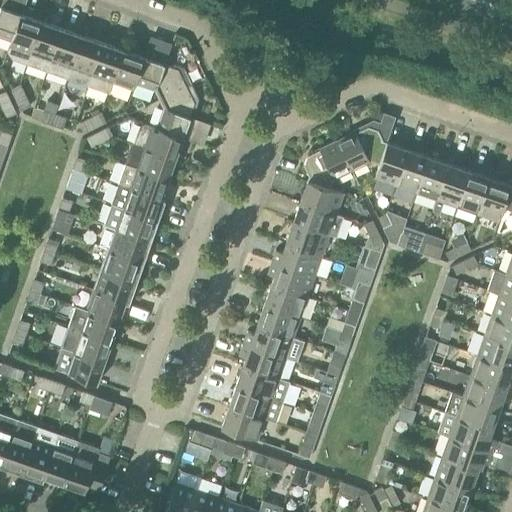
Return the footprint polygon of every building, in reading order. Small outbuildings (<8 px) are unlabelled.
[(0,35),(11,39),(12,39),(21,14),(0,6),(0,35)] [(10,45),(8,52),(10,58),(27,64),(42,21),(21,14),(12,39),(11,39),(9,45),(10,45)] [(47,71),(62,28),(42,21),(27,64),(47,71)] [(62,28),(47,71),(67,78),(83,35),(62,28)] [(88,85),(103,42),(83,35),(67,78),(88,85)] [(112,81),(123,49),(103,42),(88,85),(108,93),(112,81)] [(134,89),(136,83),(135,82),(144,57),(123,49),(112,81),(134,89)] [(136,83),(155,89),(160,99),(192,83),(184,67),(174,64),(173,67),(144,57),(135,82),(136,83)] [(192,83),(160,99),(164,108),(157,127),(157,128),(183,137),(193,108),(196,109),(199,99),(192,83)] [(20,84),(11,88),(16,99),(26,95),(20,84)] [(0,93),(0,101),(2,106),(11,101),(6,91),(0,93)] [(31,105),(26,95),(16,99),(22,110),(31,105)] [(52,123),(55,114),(59,104),(48,100),(44,110),(41,119),(52,123)] [(2,106),(7,117),(16,112),(11,101),(2,106)] [(102,112),(92,117),(96,126),(107,121),(102,112)] [(55,114),(52,123),(63,127),(66,118),(55,114)] [(81,123),(86,132),(96,126),(92,117),(81,123)] [(383,140),(378,129),(380,124),(373,121),(360,128),(360,130),(356,132),(355,131),(337,140),(340,145),(352,170),(370,161),(379,164),(387,142),(383,140)] [(157,127),(151,125),(151,126),(145,124),(141,126),(135,143),(140,145),(176,157),(180,145),(183,137),(157,128),(157,127)] [(114,135),(110,126),(99,132),(104,140),(105,140),(114,135)] [(0,143),(3,145),(7,146),(12,133),(0,129),(0,143)] [(88,137),(92,145),(93,146),(95,145),(104,140),(99,132),(88,137)] [(307,155),(304,165),(309,176),(308,180),(330,188),(334,178),(352,170),(340,145),(337,140),(326,145),(319,148),(320,149),(307,155)] [(125,163),(168,178),(176,157),(140,145),(135,143),(133,142),(125,163)] [(379,164),(374,177),(396,185),(408,149),(397,145),(387,142),(379,164)] [(408,149),(396,185),(416,192),(429,156),(408,149)] [(437,199),(449,163),(429,156),(416,192),(437,199)] [(86,161),(77,157),(73,167),(83,171),(86,161)] [(168,178),(125,163),(118,183),(161,198),(162,197),(168,178)] [(438,212),(442,201),(457,206),(469,170),(449,163),(437,199),(433,210),(438,212)] [(73,167),(69,178),(85,183),(88,173),(83,171),(73,167)] [(469,170),(457,206),(477,213),(490,177),(469,170)] [(499,221),(503,207),(511,185),(490,177),(477,213),(499,221)] [(344,192),(330,188),(308,180),(300,201),(336,213),(344,192)] [(165,198),(162,197),(161,198),(118,183),(111,203),(158,220),(158,219),(165,198)] [(511,185),(503,207),(511,210),(511,185)] [(72,200),(63,197),(59,208),(68,211),(72,200)] [(336,213),(300,201),(293,221),(329,234),(336,213)] [(104,224),(106,225),(150,240),(158,220),(111,203),(104,224)] [(72,213),(68,211),(59,208),(55,219),(52,229),(65,233),(72,213)] [(383,228),(390,241),(398,244),(402,233),(407,217),(387,210),(386,213),(391,224),(383,228)] [(386,213),(378,217),(383,228),(391,224),(386,213)] [(372,219),(365,223),(369,232),(370,234),(378,230),(372,219)] [(329,234),(293,221),(286,242),(322,254),(329,234)] [(108,248),(143,261),(150,240),(106,225),(99,245),(108,248)] [(369,232),(364,246),(381,252),(384,244),(378,230),(370,234),(369,232)] [(410,236),(402,233),(398,244),(406,247),(410,236)] [(445,240),(425,233),(418,251),(431,256),(435,245),(442,247),(445,240)] [(414,250),(418,239),(410,236),(406,247),(414,250)] [(45,249),(54,252),(58,241),(49,238),(45,249)] [(283,251),(276,248),(272,260),(315,275),(322,254),(286,242),(283,251)] [(471,250),(467,242),(457,247),(460,255),(471,250)] [(439,258),(442,247),(435,245),(431,256),(439,258)] [(376,268),(381,252),(364,246),(357,267),(374,273),(376,268)] [(446,252),(450,260),(460,255),(457,247),(446,252)] [(143,261),(108,248),(101,269),(136,281),(143,261)] [(54,252),(45,249),(41,260),(50,263),(54,252)] [(467,268),(477,263),(474,255),(463,260),(467,268)] [(268,272),(275,274),(272,283),(307,295),(315,275),(272,260),(268,272)] [(452,265),(456,273),(467,268),(463,260),(452,265)] [(359,272),(353,288),(356,289),(367,293),(370,285),(374,273),(357,267),(356,271),(359,272)] [(125,301),(129,303),(136,281),(101,269),(94,289),(126,300),(125,301)] [(495,269),(488,289),(499,293),(511,297),(511,274),(506,273),(495,269)] [(458,279),(447,275),(444,283),(455,287),(458,279)] [(34,278),(30,290),(40,293),(44,282),(34,278)] [(307,295),(272,283),(264,303),(300,316),(307,295)] [(441,291),(452,295),(455,287),(444,283),(441,291)] [(87,309),(119,321),(125,301),(126,300),(94,289),(87,309)] [(349,310),(360,314),(364,301),(367,293),(356,289),(349,310)] [(40,293),(30,290),(26,301),(43,307),(47,295),(40,293)] [(511,297),(499,293),(492,314),(511,320),(511,297)] [(300,316),(264,303),(257,324),(293,336),(300,316)] [(76,305),(68,326),(111,341),(119,321),(87,309),(76,305)] [(446,312),(435,308),(432,316),(443,320),(446,312)] [(341,330),(353,334),(355,326),(360,314),(349,310),(344,322),(341,330)] [(511,320),(492,314),(485,334),(511,343),(511,320)] [(443,320),(432,316),(430,324),(441,328),(443,320)] [(16,331),(26,334),(30,322),(20,319),(16,331)] [(254,332),(248,330),(243,342),(286,357),(293,336),(257,324),(254,332)] [(68,326),(61,346),(104,361),(111,341),(68,326)] [(339,338),(334,351),(345,355),(350,342),(353,334),(341,330),(339,338)] [(26,334),(16,331),(12,342),(22,345),(26,334)] [(511,343),(485,334),(478,354),(511,366),(511,343)] [(239,354),(246,356),(243,365),(279,377),(286,357),(243,342),(239,354)] [(65,372),(97,383),(104,361),(61,346),(54,368),(65,372)] [(432,353),(421,349),(418,357),(429,360),(432,353)] [(511,366),(478,354),(470,375),(506,387),(509,379),(511,379),(511,366)] [(422,381),(426,368),(429,360),(418,357),(415,364),(411,377),(422,381)] [(5,363),(1,362),(0,366),(0,372),(10,376),(13,366),(5,363)] [(327,371),(338,375),(341,367),(330,363),(327,371)] [(290,381),(279,377),(243,365),(236,385),(283,401),(290,381)] [(21,380),(24,370),(13,366),(10,376),(21,380)] [(324,379),(336,383),(338,375),(327,371),(324,379)] [(506,387),(470,375),(463,395),(499,408),(506,387)] [(50,390),(54,381),(42,377),(39,386),(50,390)] [(415,401),(422,381),(411,377),(404,398),(415,401)] [(54,381),(50,390),(62,394),(65,384),(54,381)] [(264,418),(276,422),(283,401),(236,385),(229,405),(265,418),(264,418)] [(83,391),(80,400),(91,404),(94,395),(83,391)] [(320,391),(313,412),(324,416),(331,395),(320,391)] [(452,391),(445,412),(492,428),(499,408),(463,395),(452,391)] [(107,414),(112,401),(94,395),(91,404),(90,408),(107,414)] [(401,405),(412,409),(415,401),(404,398),(401,405)] [(221,427),(257,439),(264,418),(265,418),(229,405),(221,427)] [(0,464),(1,465),(18,419),(0,412),(0,464)] [(306,432),(317,436),(321,424),(324,416),(313,412),(310,420),(306,432)] [(438,432),(449,436),(492,451),(496,439),(489,437),(492,428),(445,412),(438,432)] [(34,437),(38,426),(18,419),(1,465),(22,472),(34,437)] [(38,426),(34,437),(22,472),(43,480),(44,476),(43,476),(54,444),(58,433),(38,426)] [(191,441),(199,443),(212,448),(216,437),(203,432),(195,430),(191,441)] [(403,434),(392,430),(390,438),(401,442),(403,434)] [(301,445),(298,454),(309,457),(312,449),(317,436),(306,432),(301,445)] [(43,476),(44,476),(63,483),(74,451),(78,440),(58,433),(54,444),(43,476)] [(442,456),(478,469),(481,460),(487,463),(492,451),(449,436),(442,456)] [(216,437),(212,448),(210,453),(231,460),(232,455),(236,444),(216,437)] [(387,446),(398,450),(401,442),(390,438),(387,446)] [(85,490),(87,483),(98,451),(100,447),(78,440),(74,451),(63,483),(85,490)] [(240,458),(244,447),(236,444),(232,455),(240,458)] [(110,455),(98,451),(87,483),(99,487),(110,455)] [(252,463),(273,469),(277,458),(257,451),(252,463)] [(478,469),(442,456),(435,477),(471,489),(478,469)] [(281,472),(285,461),(277,458),(273,469),(281,472)] [(392,467),(381,463),(378,471),(389,475),(392,467)] [(292,481),(301,485),(306,469),(297,465),(292,481)] [(310,470),(306,481),(314,484),(318,473),(310,470)] [(375,479),(386,483),(389,475),(378,471),(375,479)] [(322,486),(326,475),(318,473),(314,484),(322,486)] [(428,497),(463,510),(471,489),(435,477),(428,497)] [(343,481),(339,492),(347,495),(351,484),(343,481)] [(176,482),(165,511),(189,511),(198,489),(176,482)] [(356,495),(359,487),(351,484),(347,495),(355,498),(356,495)] [(387,497),(382,486),(374,490),(379,501),(387,497)] [(198,489),(189,511),(212,511),(218,496),(198,489)] [(368,493),(360,496),(365,507),(373,503),(368,493)] [(218,496),(212,511),(235,511),(238,503),(218,496)] [(384,511),(392,508),(387,497),(379,501),(384,511)] [(462,511),(463,510),(428,497),(422,511),(462,511)] [(238,503),(235,511),(258,511),(259,511),(238,503)] [(367,511),(377,511),(373,503),(365,507),(367,511)]
